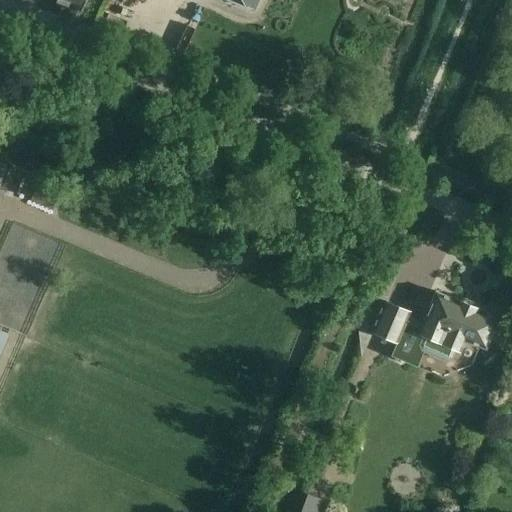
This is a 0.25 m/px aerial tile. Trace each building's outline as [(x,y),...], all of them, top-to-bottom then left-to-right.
[(52,0),(66,5),(65,8),(74,11),(75,8),(79,10),(83,0),(52,0)] [(232,0),(252,8),(255,0),(232,0)] [(52,209),(61,188),(39,179),(30,199),(52,209)] [(454,299),(434,290),(421,320),(407,315),(408,311),(384,300),(370,331),(396,342),(403,326),(416,331),(415,333),(419,334),(416,342),(419,350),(443,361),(451,358),(455,350),(459,351),(464,340),(483,348),(497,317),(477,308),(477,307),(473,306),(473,301),(464,297),(460,300),(455,298),(454,299)] [(319,511),(324,500),(306,493),(298,511),(319,511)]
